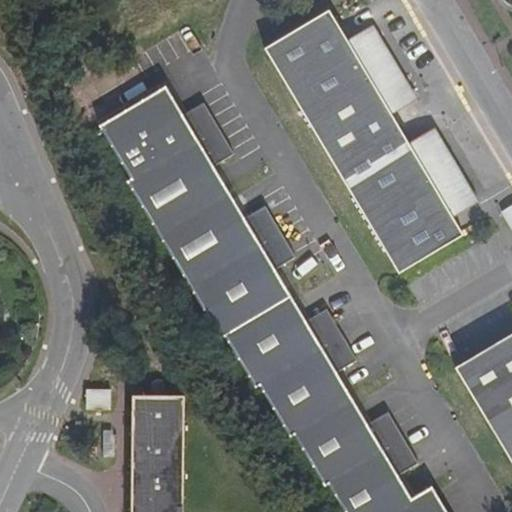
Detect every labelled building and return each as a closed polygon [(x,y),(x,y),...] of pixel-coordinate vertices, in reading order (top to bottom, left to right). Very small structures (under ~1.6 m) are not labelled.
[(262,50),(396,275),(460,238),(448,216),(469,203),(430,139),(410,151),(387,114),(407,101),(369,35),(347,48),(326,12),(262,50)] [(164,85),(98,123),(130,178),(127,180),(219,337),(224,335),(255,387),(258,385),(288,436),(292,434),(323,484),(328,482),(344,511),(446,511),(431,486),(412,498),(397,475),(417,463),(387,411),(367,423),(336,371),(355,359),(325,308),(305,320),(274,268),(293,256),(264,205),(242,217),(213,165),(233,154),(202,101),(181,113),(164,85)] [(511,331),(450,368),(511,473),(511,331)] [(88,390),(89,410),(113,409),(112,389),(88,390)] [(183,511),(185,399),(133,398),(131,511),(183,511)]
